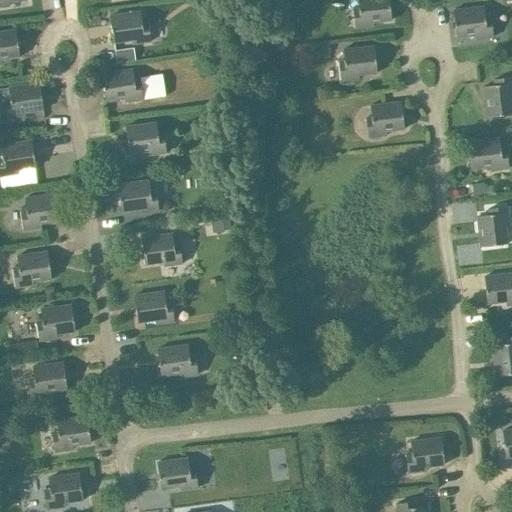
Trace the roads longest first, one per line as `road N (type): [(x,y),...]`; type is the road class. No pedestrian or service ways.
road 1 (residential): [(124,442),(69,77)]
road 2 (residential): [(469,405),(124,442)]
road 3 (residential): [(469,405),(438,119)]
road 4 (residential): [(438,119),(457,87),(448,47),(438,36),(414,41),(412,72),(430,104)]
